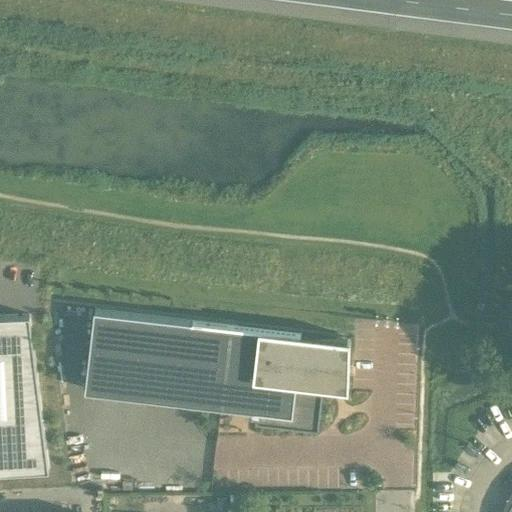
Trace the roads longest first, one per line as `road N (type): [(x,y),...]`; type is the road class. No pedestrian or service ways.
road 1 (unclassified): [(397,511),(399,331)]
road 2 (motorway): [(381,0),(511,16)]
